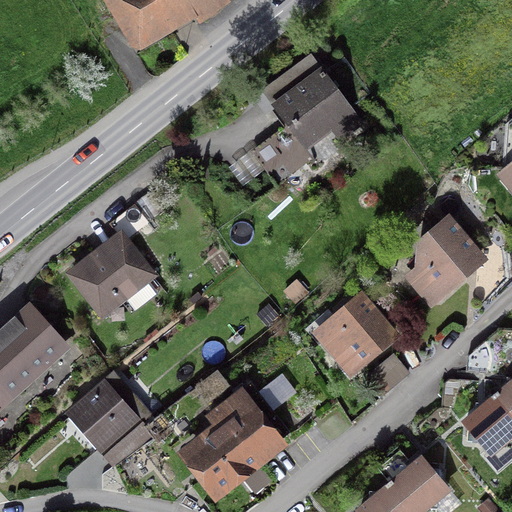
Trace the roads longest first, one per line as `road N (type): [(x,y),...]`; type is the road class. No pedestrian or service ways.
road 1 (primary): [(0,234),(295,0)]
road 2 (residential): [(511,297),(267,511)]
road 3 (residential): [(169,511),(81,498),(5,511)]
